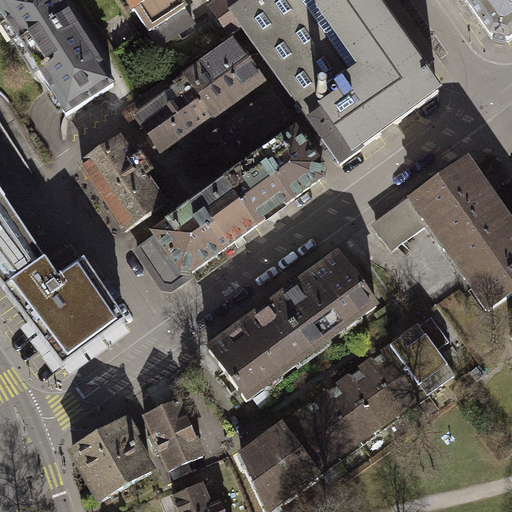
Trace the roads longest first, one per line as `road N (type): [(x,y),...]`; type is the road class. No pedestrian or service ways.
road 1 (residential): [(36,432),(487,101)]
road 2 (residential): [(416,0),(487,101)]
